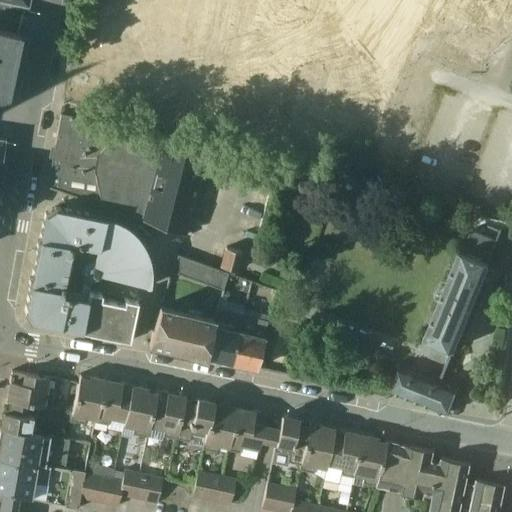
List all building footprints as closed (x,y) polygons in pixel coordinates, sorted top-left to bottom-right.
[(243,0),(211,101),(261,117),(280,56),(298,62),(297,44),(306,16),(301,14),(305,0),(344,0),(336,28),(392,46),(404,9),(433,6),(435,0),(243,0)] [(0,26),(0,94),(3,95),(16,31),(0,26)] [(158,131),(57,110),(44,181),(45,182),(44,183),(132,212),(158,132),(158,131)] [(158,132),(132,212),(182,230),(205,145),(158,132)] [(52,203),(42,208),(21,306),(28,316),(77,326),(86,287),(88,276),(89,277),(90,277),(92,277),(93,276),(94,275),(95,275),(96,273),(97,272),(147,280),(148,276),(148,272),(148,266),(148,260),(147,255),(145,250),(143,245),(141,240),(138,235),(134,231),(130,227),(126,223),(120,220),(113,216),(107,214),(52,203)] [(463,247),(460,245),(424,333),(455,345),(460,333),(467,335),(492,273),(485,271),(490,258),(489,257),(498,235),(473,224),(463,247)] [(215,265),(226,269),(227,264),(235,267),(240,249),(222,242),(216,261),(218,262),(215,265)] [(226,269),(215,265),(174,250),(168,267),(219,285),(226,269)] [(86,287),(77,326),(101,331),(109,296),(98,294),(99,289),(86,287)] [(220,290),(213,315),(203,354),(227,359),(241,304),(242,302),(223,297),(224,291),(220,290)] [(109,296),(101,331),(126,336),(134,297),(121,294),(120,299),(109,296)] [(157,302),(145,340),(203,354),(213,315),(157,302)] [(265,310),(241,304),(227,359),(251,364),(265,317),(250,313),(251,311),(263,314),(265,310)] [(400,361),(390,386),(448,409),(458,384),(400,361)] [(4,396),(47,403),(49,396),(50,390),(43,389),(45,372),(8,366),(8,367),(7,371),(6,378),(7,378),(6,385),(5,390),(5,391),(4,394),(4,396)] [(70,400),(67,413),(66,416),(81,419),(83,413),(93,415),(102,375),(100,375),(86,372),(85,374),(77,372),(78,370),(76,370),(75,378),(70,400)] [(102,375),(93,415),(93,417),(105,420),(104,424),(119,427),(121,421),(129,380),(125,379),(117,378),(106,376),(105,376),(102,375)] [(129,380),(121,421),(130,423),(130,430),(144,433),(147,422),(154,385),(152,385),(152,388),(143,386),(144,384),(130,381),(129,380)] [(147,422),(144,433),(159,435),(160,432),(173,434),(181,392),(180,392),(178,391),(176,391),(165,389),(154,385),(147,422)] [(181,392),(173,434),(186,437),(187,435),(200,438),(202,433),(209,398),(193,395),(192,401),(181,399),(182,392),(181,392)] [(0,418),(0,423),(35,429),(37,415),(44,416),(46,408),(47,403),(4,396),(11,397),(9,408),(2,407),(0,418)] [(47,403),(46,408),(57,411),(67,413),(70,400),(59,398),(49,396),(47,403)] [(202,433),(200,438),(199,445),(223,449),(223,445),(225,446),(234,403),(232,403),(230,403),(227,402),(218,400),(218,402),(210,401),(210,398),(209,398),(202,433)] [(234,403),(225,446),(253,452),(256,436),(260,421),(260,419),(262,409),(250,407),(238,404),(237,404),(234,403)] [(273,434),(272,439),(270,450),(268,459),(284,462),(285,458),(297,460),(304,425),(293,422),(294,416),(278,412),(275,425),(273,434)] [(105,420),(93,417),(91,424),(103,427),(104,424),(105,420)] [(304,425),(297,460),(296,465),(310,468),(320,475),(331,423),(330,423),(329,424),(315,421),(315,423),(306,421),(307,418),(305,418),(304,425)] [(121,421),(119,427),(118,432),(129,434),(130,430),(130,423),(121,421)] [(0,453),(61,464),(65,435),(62,434),(39,430),(35,429),(0,423),(0,453)] [(331,423),(320,475),(334,478),(333,486),(336,487),(334,498),(343,500),(348,480),(350,470),(358,430),(355,429),(354,429),(342,427),(331,423)] [(358,430),(350,470),(360,472),(359,479),(368,481),(372,481),(382,437),(373,436),(373,433),(358,430)] [(187,435),(186,437),(185,442),(199,445),(200,438),(187,435)] [(382,437),(372,481),(385,484),(395,486),(405,440),(395,438),(382,435),(382,437)] [(405,440),(395,486),(425,493),(426,488),(430,489),(434,490),(429,511),(499,511),(500,506),(503,495),(506,481),(476,475),(475,480),(467,478),(471,459),(442,453),(441,455),(441,457),(437,457),(433,456),(435,446),(405,440)] [(61,464),(0,453),(0,486),(15,491),(75,504),(77,494),(82,468),(61,464)] [(82,468),(77,494),(99,498),(115,502),(117,491),(132,494),(145,497),(154,499),(159,472),(150,470),(138,468),(121,464),(119,475),(110,474),(104,472),(92,470),(87,469),(82,468)] [(214,498),(220,471),(194,466),(191,479),(188,492),(214,498)] [(350,470),(348,480),(358,482),(359,479),(360,472),(350,470)] [(220,471),(214,498),(228,501),(234,475),(220,471)] [(272,505),(278,480),(264,477),(259,502),(272,505)] [(278,480),(272,505),(287,509),(290,495),(293,483),(278,480)] [(290,495),(287,509),(285,511),(299,511),(302,498),(290,495)] [(302,498),(299,511),(312,511),(315,500),(302,498)] [(315,500),(312,511),(342,511),(344,506),(315,500)]
